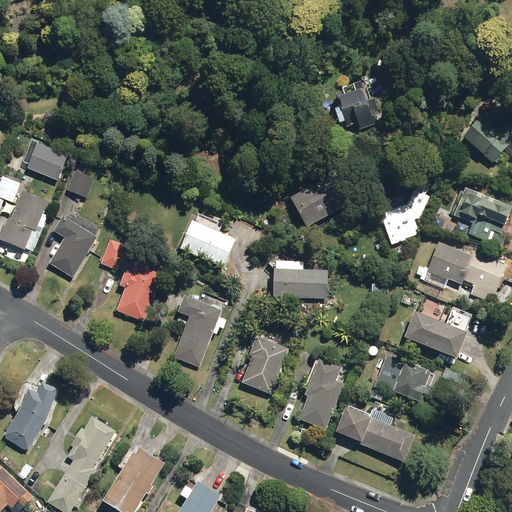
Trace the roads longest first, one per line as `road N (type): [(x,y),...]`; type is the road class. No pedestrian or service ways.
road 1 (residential): [(388,511),(302,475),(12,308)]
road 2 (tertiary): [(456,511),(511,383)]
